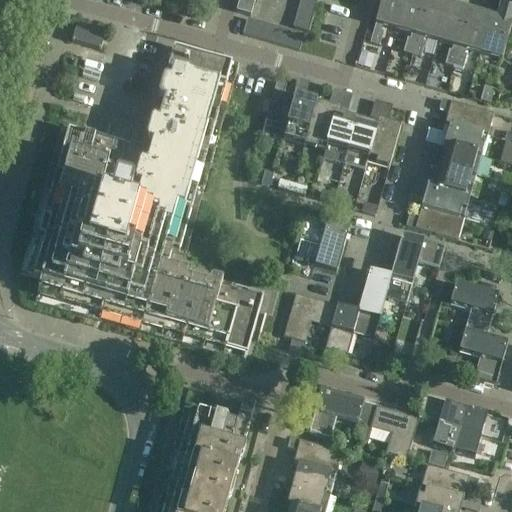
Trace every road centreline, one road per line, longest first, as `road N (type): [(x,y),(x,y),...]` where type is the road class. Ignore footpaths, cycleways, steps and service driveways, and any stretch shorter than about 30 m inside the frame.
road 1 (residential): [(338,79),(422,103),(380,248),(361,249),(344,304),(310,295)]
road 2 (residential): [(501,406),(409,383),(403,401),(293,368),(285,399)]
road 3 (residential): [(285,399),(176,370),(134,395)]
road 4 (tertiary): [(134,395),(94,365),(0,338)]
road 5 (residential): [(217,43),(338,79)]
road 6 (tertiary): [(120,511),(141,430),(134,395)]
